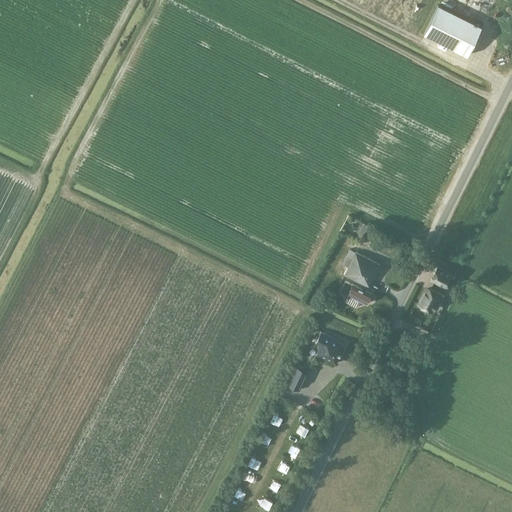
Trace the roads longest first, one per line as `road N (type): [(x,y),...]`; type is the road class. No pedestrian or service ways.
road 1 (unclassified): [(296,511),(511,81)]
road 2 (track): [(392,319),(437,341),(419,401),(438,445),(511,481)]
